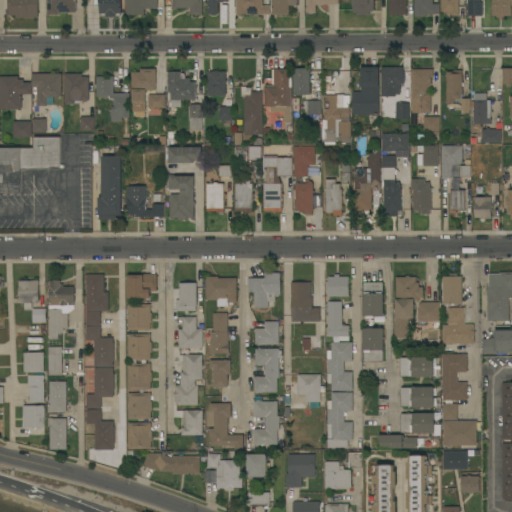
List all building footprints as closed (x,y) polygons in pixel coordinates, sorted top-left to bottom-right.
[(37,0),(38,18),(15,18),(15,16),(8,16),(8,0),(37,0)] [(47,0),(75,0),(75,12),(58,12),(58,15),(47,15),(47,0)] [(121,0),(121,14),(115,14),(115,17),(105,17),(105,14),(99,14),(98,0),(121,0)] [(156,0),(156,9),(144,9),(144,15),(126,15),(126,0),(156,0)] [(172,0),(202,0),(202,15),(190,15),(190,8),(172,8),(172,0)] [(206,0),(228,0),(228,1),(223,1),(223,2),(218,2),(218,15),(207,15),(207,6),(208,6),(208,1),(206,1),(206,0)] [(235,15),(235,0),(262,0),(262,5),(270,5),(270,15),(235,15)] [(297,0),(297,6),(289,6),(289,15),(272,15),(272,0),(297,0)] [(337,0),(337,4),(315,4),(315,14),(305,14),(305,0),(337,0)] [(373,0),(373,12),(369,12),(369,16),(356,16),(356,12),(352,12),(352,0),(373,0)] [(406,0),(406,15),(388,15),(388,0),(406,0)] [(414,0),(432,0),(432,4),(439,4),(439,14),(426,14),(426,16),(414,16),(414,0)] [(440,0),(458,0),(458,16),(451,16),(451,15),(440,15),(440,0)] [(467,0),(480,0),(480,2),(482,2),(482,16),(467,17),(467,0)] [(491,0),(511,0),(511,4),(511,16),(503,16),(503,18),(496,18),(496,16),(491,16),(491,0)] [(352,115),(352,92),(360,92),(360,67),(379,67),(379,115),(352,115)] [(402,71),(403,71),(404,84),(400,84),(400,94),(395,94),(395,97),(381,97),(381,67),(402,67),(402,71)] [(310,95),(293,95),(293,69),(309,68),(310,95)] [(502,68),(511,68),(511,84),(510,84),(510,87),(506,87),(506,84),(502,84),(502,68)] [(156,95),(165,95),(165,108),(149,108),(149,112),(132,112),(132,89),(131,89),(131,72),(140,72),(140,69),(156,69),(156,95)] [(264,87),(274,87),(274,84),(271,84),(271,69),(289,69),(289,74),(291,74),(291,87),(291,123),(283,123),(283,111),(271,111),(271,107),(264,107),(264,87)] [(433,69),(433,77),(430,77),(431,113),(412,113),(411,69),(433,69)] [(446,72),(452,72),(452,70),(462,70),(462,95),(459,95),(459,99),(454,99),(454,104),(446,104),(446,72)] [(225,95),(207,95),(207,71),(225,71),(225,95)] [(181,72),(181,73),(183,73),(184,74),(185,75),(185,76),(185,78),(190,78),(190,82),(195,82),(195,100),(180,100),(180,107),(171,107),(171,100),(170,100),(170,92),(168,92),(168,72),(181,72)] [(61,74),(61,97),(53,97),(53,105),(47,105),(47,106),(36,106),(36,87),(32,87),(32,74),(61,74)] [(89,101),(86,101),(86,102),(83,102),(83,101),(74,101),(74,104),(65,104),(65,74),(81,74),(81,77),(89,77),(89,101)] [(0,76),(18,76),(18,80),(23,80),(23,83),(31,83),(31,94),(21,94),(21,109),(0,109),(0,76)] [(113,76),(113,93),(129,93),(129,118),(121,118),(121,122),(111,122),(111,110),(106,110),(106,99),(101,99),(101,96),(96,96),(96,76),(113,76)] [(262,135),(244,135),(244,99),(245,99),(245,97),(241,97),(241,87),(246,87),(246,90),(248,90),(248,92),(262,92),(262,135)] [(474,93),(487,93),(486,118),(491,119),(491,124),(473,124),(474,93)] [(339,95),(339,107),(349,107),(349,119),(340,119),(340,121),(337,121),(337,130),(336,130),(336,142),(324,142),(324,129),(327,129),(327,121),(325,121),(325,110),(324,110),(324,95),(339,95)] [(461,99),(470,99),(470,110),(469,110),(469,114),(463,114),(463,110),(461,110),(461,99)] [(321,101),(321,115),(307,115),(307,110),(304,110),(304,101),(321,101)] [(409,103),(409,119),(395,119),(396,103),(409,103)] [(203,118),(202,118),(202,131),(192,131),(192,130),(189,130),(189,121),(188,121),(188,118),(189,118),(189,105),(203,105),(203,118)] [(232,107),(232,120),(219,120),(219,107),(232,107)] [(93,117),(94,131),(80,131),(80,117),(93,117)] [(439,117),(439,132),(423,132),(423,117),(439,117)] [(46,133),(32,133),(32,119),(46,119),(46,133)] [(350,137),(337,137),(337,122),(350,121),(350,137)] [(31,122),(31,131),(31,137),(13,137),(13,122),(31,122)] [(481,143),(481,129),(486,129),(486,128),(489,128),(489,130),(501,130),(501,143),(481,143)] [(409,157),(395,157),(395,151),(382,151),(382,134),(409,134),(409,157)] [(0,148),(33,148),(33,137),(60,137),(60,169),(14,170),(14,164),(0,164),(0,148)] [(439,166),(424,166),(417,166),(417,145),(439,145),(439,166)] [(235,156),(234,156),(234,146),(247,146),(247,162),(235,162),(235,156)] [(261,160),(249,160),(249,146),(261,146),(261,160)] [(315,146),(315,156),(314,156),(314,164),(308,164),(308,177),(294,177),(294,146),(315,146)] [(441,146),(462,146),(462,166),(470,166),(470,176),(459,176),(459,189),(452,189),(452,177),(451,177),(451,178),(441,178),(441,146)] [(201,147),(201,159),(194,159),(194,163),(168,163),(168,147),(201,147)] [(380,189),(372,190),(372,211),(371,211),(371,214),(364,214),(364,211),(354,211),(354,169),(367,169),(367,183),(370,183),(370,173),(367,173),(367,159),(368,159),(368,154),(370,154),(370,148),(380,148),(380,189)] [(288,158),(287,151),(291,151),(292,176),(277,176),(277,158),(288,158)] [(121,220),(98,220),(98,197),(102,197),(102,156),(121,156),(121,220)] [(350,163),(350,184),(342,184),(341,163),(350,163)] [(231,165),(231,176),(219,176),(219,165),(231,165)] [(275,183),(281,183),(281,212),(273,212),(273,211),(264,211),(264,183),(265,183),(265,168),(275,168),(275,183)] [(381,180),(381,168),(395,168),(395,183),(400,183),(400,188),(401,188),(401,211),(397,211),(398,216),(384,217),(383,180),(381,180)] [(193,175),(193,176),(194,176),(193,201),(195,202),(195,205),(194,206),(194,218),(186,218),(185,220),(180,220),(179,218),(170,218),(170,194),(179,194),(179,190),(168,190),(168,175),(193,175)] [(329,180),(329,177),(335,177),(335,184),(340,184),(340,189),(341,189),(342,216),(333,216),(333,213),(326,213),(325,180),(329,180)] [(413,202),(411,202),(411,197),(413,197),(413,190),(412,190),(411,179),(425,179),(425,183),(429,183),(429,188),(431,188),(431,211),(430,211),(430,214),(421,214),(421,211),(413,211),(413,202)] [(252,193),(254,193),(254,196),(252,196),(252,212),(245,212),(245,211),(235,211),(235,184),(242,184),(242,180),(250,180),(250,184),(252,184),(252,193)] [(224,193),(226,193),(226,196),(224,196),(224,212),(216,213),(216,211),(206,211),(206,184),(214,184),(214,183),(218,183),(218,184),(223,184),(224,193)] [(312,183),(313,214),(304,214),(304,211),(295,211),(295,184),(312,183)] [(499,195),(490,195),(490,183),(499,183),(499,195)] [(127,197),(128,197),(128,186),(146,186),(146,209),(152,209),(152,204),(163,204),(163,216),(145,216),(145,217),(135,217),(135,215),(127,214),(127,197)] [(465,214),(450,214),(450,191),(464,190),(465,214)] [(491,219),(484,219),(484,217),(483,217),(483,219),(480,219),(480,218),(474,218),(474,197),(491,197),(491,219)] [(487,285),(488,285),(488,274),(499,273),(499,272),(511,272),(511,307),(508,307),(508,321),(487,321),(487,285)] [(265,278),(265,273),(281,273),(281,295),(274,295),(274,302),(268,302),(268,308),(254,308),(254,292),(247,292),(247,278),(265,278)] [(86,274),(104,274),(104,292),(108,292),(108,311),(86,311),(86,274)] [(156,291),(150,291),(150,298),(127,298),(127,275),(139,275),(139,274),(156,274),(156,291)] [(218,276),(218,278),(236,278),(237,303),(233,303),(232,305),(230,305),(227,305),(225,306),(222,307),(217,306),(217,300),(206,300),(206,276),(218,276)] [(328,277),(348,276),(349,296),(328,297),(328,277)] [(462,304),(443,304),(442,277),(461,276),(462,304)] [(416,277),(416,282),(419,282),(419,287),(423,287),(423,298),(418,298),(418,301),(414,301),(414,304),(415,304),(415,309),(414,309),(414,318),(411,318),(411,319),(408,319),(408,328),(410,328),(410,338),(394,338),(394,316),(395,316),(395,299),(396,299),(396,277),(416,277)] [(49,309),(49,281),(60,280),(60,284),(63,284),(63,287),(73,287),(73,309),(68,313),(68,328),(63,328),(63,332),(62,332),(62,334),(58,334),(58,339),(49,339),(48,309),(49,309)] [(38,303),(31,303),(31,310),(24,310),(23,303),(20,303),(20,299),(19,299),(18,281),(38,281),(38,303)] [(291,322),(291,283),(311,282),(311,298),(312,298),(312,308),(320,308),(320,321),(291,322)] [(362,283),(382,282),(383,316),(363,316),(362,283)] [(196,307),(196,311),(176,311),(176,300),(179,300),(179,283),(196,283),(196,307)] [(342,301),(342,326),(349,325),(349,341),(338,341),(338,337),(328,337),(328,302),(342,301)] [(440,302),(440,322),(417,322),(417,310),(418,310),(418,305),(421,302),(440,302)] [(127,305),(150,304),(150,313),(151,313),(151,323),(150,323),(150,330),(127,330),(127,305)] [(442,344),(442,325),(447,325),(447,308),(464,308),(464,325),(474,325),(474,344),(442,344)] [(46,309),(46,322),(32,322),(32,309),(46,309)] [(100,325),(86,325),(86,312),(100,312),(100,325)] [(228,313),(228,332),(228,343),(229,343),(229,355),(211,354),(211,332),(213,332),(213,313),(228,313)] [(178,329),(182,329),(182,317),(196,317),(196,329),(203,329),(203,348),(178,348),(178,329)] [(255,328),(264,328),(264,321),(278,321),(278,345),(255,344),(255,328)] [(383,350),(382,350),(382,362),(364,362),(364,351),(363,351),(363,328),(365,328),(365,326),(373,326),(373,328),(383,328),(383,350)] [(100,338),(113,338),(113,343),(114,362),(113,362),(113,367),(94,367),(94,341),(86,341),(86,327),(100,327),(100,338)] [(482,339),(494,339),(494,331),(511,330),(511,353),(483,354),(482,339)] [(150,334),(150,342),(151,342),(151,353),(150,353),(150,360),(148,360),(148,363),(150,363),(150,371),(152,371),(152,382),(150,382),(150,390),(127,390),(127,363),(131,363),(131,360),(128,360),(127,334),(150,334)] [(316,336),(316,341),(319,341),(319,350),(301,350),(302,338),(302,336),(316,336)] [(352,342),(352,361),(344,361),(344,372),(352,372),(352,391),(331,391),(331,383),(328,383),(328,374),(327,374),(327,350),(331,350),(331,342),(352,342)] [(62,375),(47,375),(47,369),(48,369),(48,347),(62,347),(62,375)] [(265,365),(255,365),(255,349),(278,348),(278,392),(253,393),(253,376),(265,376),(265,365)] [(44,352),(44,372),(24,373),(23,353),(44,352)] [(442,354),(466,354),(466,373),(457,373),(457,383),(466,383),(467,400),(442,400),(442,354)] [(202,380),(195,380),(195,385),(198,385),(198,405),(175,405),(175,398),(174,398),(174,392),(175,392),(175,386),(180,386),(180,379),(181,379),(181,372),(183,372),(183,355),(202,355),(202,380)] [(433,357),(433,377),(400,377),(400,358),(433,357)] [(230,360),(230,374),(227,374),(227,387),(213,387),(213,369),(209,369),(209,360),(230,360)] [(113,368),(113,397),(101,397),(101,408),(86,409),(86,394),(94,394),(94,368),(113,368)] [(320,374),(320,402),(305,402),(305,395),(297,395),(297,375),(320,374)] [(44,403),(29,403),(29,387),(28,387),(27,375),(44,375),(44,403)] [(66,413),(48,413),(48,404),(49,404),(49,382),(66,382),(66,413)] [(502,383),(510,383),(510,382),(511,382),(511,439),(502,439),(502,383)] [(433,387),(433,407),(400,407),(400,387),(433,387)] [(352,411),(344,411),(344,422),(352,422),(352,441),(347,441),(348,448),(327,448),(327,409),(328,409),(328,400),(331,400),(331,392),(352,392),(352,411)] [(150,393),(150,401),(152,401),(152,411),(150,411),(150,419),(128,419),(128,393),(150,393)] [(253,445),(253,429),(265,429),(264,417),(254,417),(253,401),(279,401),(279,430),(277,430),(277,445),(253,445)] [(209,412),(209,403),(230,403),(230,417),(227,417),(228,435),(243,435),(243,448),(237,448),(237,445),(210,446),(210,437),(208,437),(208,429),(213,429),(213,412),(209,412)] [(457,420),(442,420),(442,404),(457,404),(457,420)] [(45,406),(45,428),(23,428),(22,406),(45,406)] [(113,421),(113,431),(114,431),(114,444),(113,444),(113,450),(95,450),(95,424),(87,424),(87,410),(101,410),(101,421),(113,421)] [(202,435),(181,435),(181,428),(183,428),(183,410),(202,410),(202,435)] [(434,433),(401,434),(400,414),(434,413),(434,433)] [(66,449),(49,450),(49,426),(47,426),(47,418),(52,418),(52,419),(66,419),(66,449)] [(476,420),(476,445),(443,446),(443,421),(476,420)] [(150,423),(150,431),(152,431),(152,441),(151,441),(151,449),(128,449),(128,423),(150,423)] [(403,435),(403,438),(417,438),(417,439),(423,439),(423,447),(417,447),(417,449),(379,449),(379,435),(403,435)] [(502,443),(510,443),(511,443),(511,500),(502,500),(502,443)] [(467,451),(467,469),(443,470),(443,452),(467,451)] [(143,466),(148,453),(161,453),(162,457),(172,457),(172,456),(200,456),(200,474),(172,474),(172,472),(160,472),(143,466)] [(349,453),(361,453),(361,468),(349,468),(349,453)] [(242,460),(242,488),(233,488),(233,490),(226,490),(226,488),(216,488),(216,467),(207,467),(207,454),(220,454),(220,460),(242,460)] [(266,454),(266,477),(246,477),(246,454),(266,454)] [(315,454),(315,477),(301,478),(301,488),(286,488),(286,473),(288,473),(288,455),(315,454)] [(407,509),(407,492),(409,492),(409,479),(407,479),(407,462),(409,462),(409,456),(427,456),(428,466),(432,466),(432,476),(427,476),(427,496),(432,496),(432,505),(427,505),(427,511),(409,511),(409,509),(407,509)] [(351,489),(325,489),(324,462),(339,462),(339,470),(351,470),(351,489)] [(372,511),(372,505),(377,505),(377,485),(372,485),(372,475),(377,475),(377,465),(394,465),(394,472),(397,472),(397,489),(395,489),(395,501),(397,501),(397,511),(372,511)] [(478,476),(478,493),(473,493),(473,494),(468,494),(468,492),(460,492),(460,476),(478,476)] [(269,493),(269,506),(248,506),(248,493),(269,493)] [(297,502),(297,498),(311,498),(311,502),(319,502),(319,511),(293,511),(293,502),(297,502)] [(347,511),(347,504),(324,503),(324,511),(347,511)]
